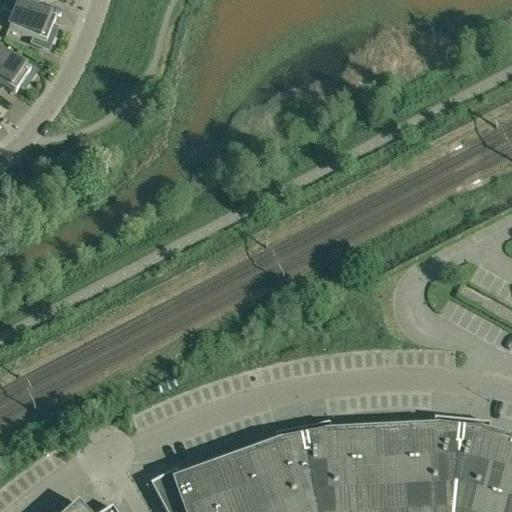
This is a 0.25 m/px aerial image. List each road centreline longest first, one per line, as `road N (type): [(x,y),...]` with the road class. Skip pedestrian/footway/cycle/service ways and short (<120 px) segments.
road 1 (unclassified): [(108,457),(298,390),(396,379),(504,389)]
road 2 (unclassified): [(511,231),(422,276),(408,298),(416,323),(483,354),(504,389)]
road 3 (residential): [(0,163),(55,101),(101,0)]
